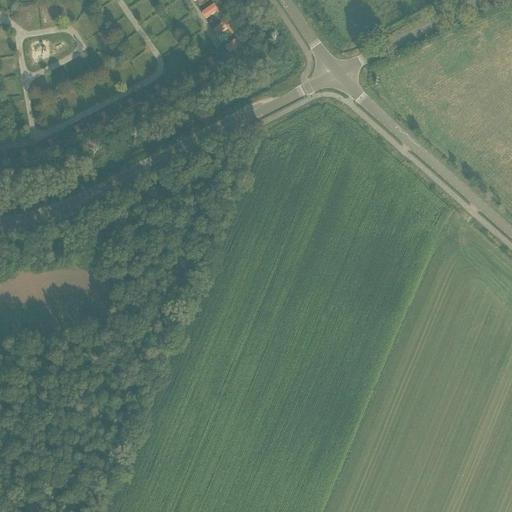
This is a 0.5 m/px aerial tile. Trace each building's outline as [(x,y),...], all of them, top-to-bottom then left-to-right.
[(216,13),(219,18),(223,15),(216,2),(200,11),(204,19),(216,13)] [(41,19),(52,18),(51,6),(40,6),(41,19)] [(229,20),(213,26),(216,35),(225,32),(226,36),(234,33),(229,20)] [(86,24),(91,32),(96,29),(91,21),(86,24)] [(126,24),(116,29),(122,39),(132,34),(126,24)] [(229,52),(240,44),(236,38),(224,46),(229,52)] [(8,39),(0,40),(0,51),(10,50),(8,39)] [(0,74),(12,73),(10,62),(0,63),(0,74)] [(59,105),(50,110),(56,120),(65,115),(59,105)]
